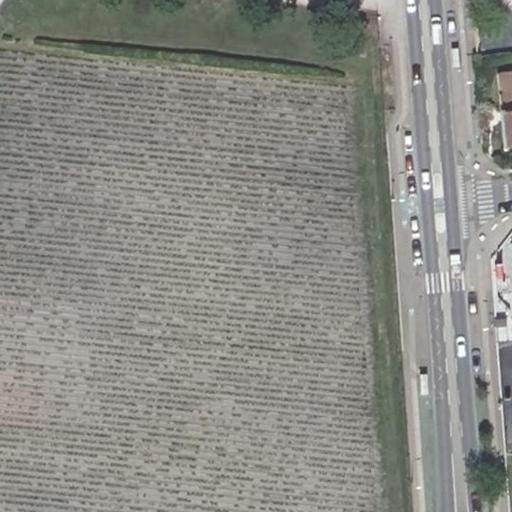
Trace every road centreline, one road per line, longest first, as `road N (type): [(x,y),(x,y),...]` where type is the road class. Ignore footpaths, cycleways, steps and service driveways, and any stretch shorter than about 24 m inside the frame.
road 1 (primary): [(412,0),(447,511)]
road 2 (primary): [(481,511),(453,203)]
road 3 (primary): [(453,203),(437,0)]
